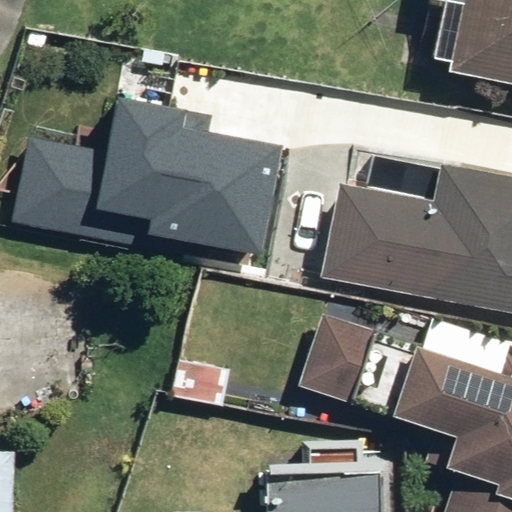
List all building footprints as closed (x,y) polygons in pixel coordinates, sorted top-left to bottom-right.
[(511,0),(414,0),(413,10),(420,11),(412,64),(437,68),(435,84),(511,95),(511,0)] [(71,212),(259,228),(267,132),(184,125),(186,103),(99,96),(95,142),(8,135),(1,217),(70,223),(71,212)] [(310,190),(296,283),(423,301),(425,286),(511,298),(511,162),(448,153),(448,158),(340,142),(333,193),(310,190)] [(511,511),(511,351),(421,318),(411,349),(319,315),(290,396),(433,448),(423,475),(450,485),(440,511),(511,511)] [(292,469),(248,469),(249,511),(376,511),(376,464),(354,465),(354,447),(292,447),(292,469)]
